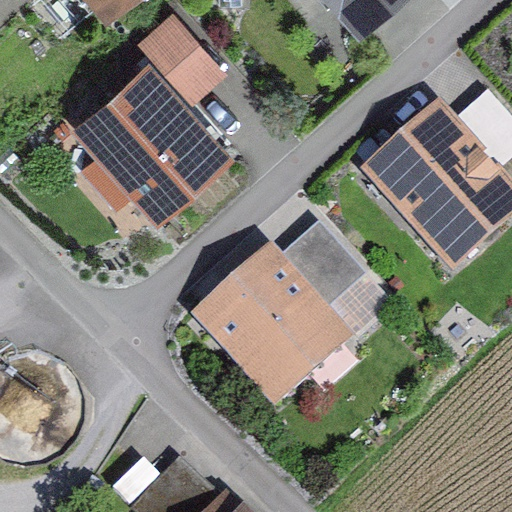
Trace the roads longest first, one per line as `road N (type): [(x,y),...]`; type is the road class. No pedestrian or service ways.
road 1 (residential): [(488,0),(113,331)]
road 2 (residential): [(113,331),(302,511)]
road 3 (residential): [(0,217),(113,331)]
